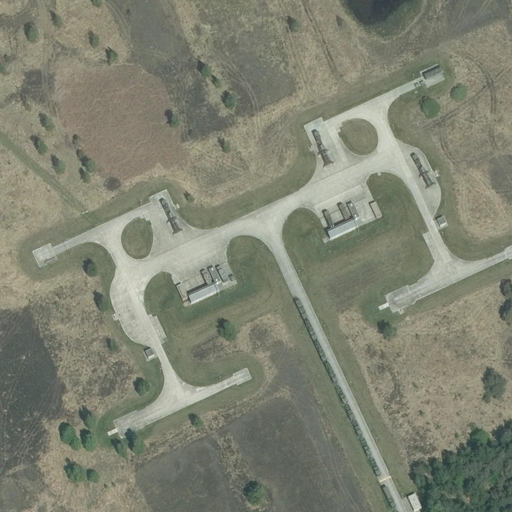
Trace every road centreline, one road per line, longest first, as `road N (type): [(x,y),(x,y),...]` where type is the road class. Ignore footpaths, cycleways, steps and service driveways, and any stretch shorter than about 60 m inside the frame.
road 1 (unclassified): [(262,214),(399,511)]
road 2 (unclassified): [(125,276),(262,214)]
road 3 (unclassified): [(262,214),(398,152)]
